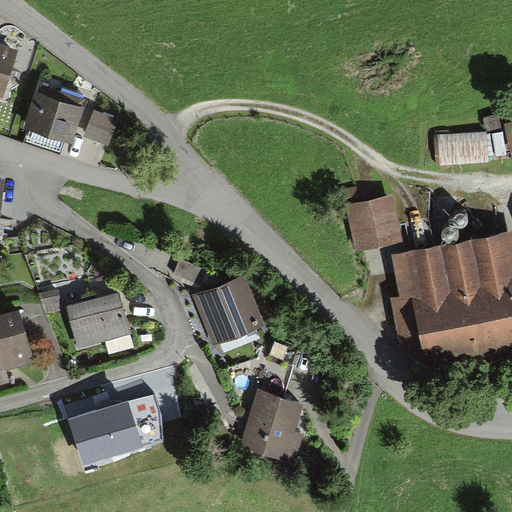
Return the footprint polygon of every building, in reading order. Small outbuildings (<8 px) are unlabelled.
[(0,98),(1,99),(16,52),(0,46),(0,98)] [(24,128),(72,144),(86,102),(38,86),(24,128)] [(119,120),(95,110),(85,137),(109,146),(119,120)] [(489,132),(441,137),(444,166),(492,161),(489,132)] [(353,203),(361,244),(390,238),(382,198),(353,203)] [(511,326),(511,259),(508,260),(502,232),(397,254),(405,292),(390,295),(401,350),(511,326)] [(181,259),(174,273),(200,285),(207,271),(181,259)] [(244,275),(192,296),(213,347),(265,326),(244,275)] [(59,289),(41,293),(48,313),(64,309),(59,289)] [(66,306),(78,348),(130,334),(119,293),(101,298),(99,293),(81,298),(82,302),(66,306)] [(0,384),(9,382),(6,371),(35,363),(19,309),(0,314),(0,384)] [(301,346),(269,335),(259,357),(226,370),(250,418),(240,448),(295,465),(306,434),(296,430),(304,403),(283,398),(301,346)] [(69,420),(83,466),(163,442),(161,416),(154,395),(69,420)]
